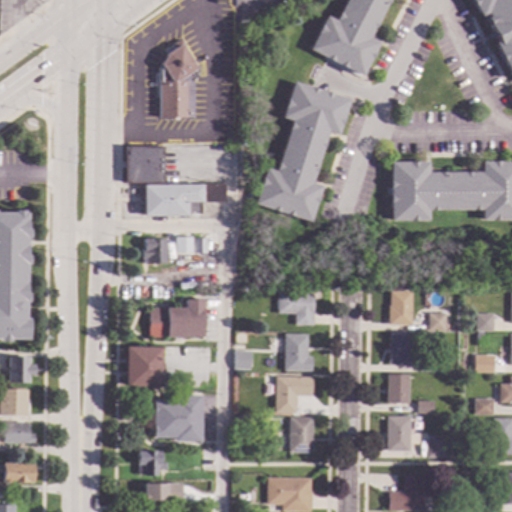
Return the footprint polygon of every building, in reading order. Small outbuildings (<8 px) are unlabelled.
[(384,0),(366,39),(374,43),(358,76),(332,63),(307,50),(323,17),(333,22),(344,0),(384,0)] [(511,0),(511,80),(510,82),(490,44),(493,42),(481,19),(484,18),(481,13),(475,16),(466,0),(511,0)] [(181,44),(177,47),(187,63),(191,61),(195,67),(192,69),(196,76),(190,80),(190,118),(156,118),(156,70),(163,54),(171,49),(169,46),(178,40),(181,44)] [(346,100),(335,136),(324,133),(309,184),(318,187),(307,222),(252,205),(263,169),(273,172),(289,121),(279,118),(290,83),(317,91),(346,100)] [(160,184),(122,184),(123,147),(160,147),(160,184)] [(511,220),(478,221),(478,210),(424,211),(424,221),(388,222),(387,163),(424,163),(424,174),(477,173),(477,163),(511,162),(511,220)] [(222,202),(198,202),(198,215),(141,214),(141,186),(222,187),(222,202)] [(20,214),(23,214),(23,229),(26,230),(26,239),(23,239),(23,243),(22,256),(26,256),(26,265),(23,265),(22,294),(25,294),(24,303),(22,303),(22,309),(21,319),(26,319),(25,340),(6,340),(6,342),(0,342),(0,213),(11,213),(11,211),(20,211),(20,214)] [(171,253),(188,253),(188,237),(172,237),(171,253)] [(203,253),(192,253),(192,239),(203,239),(203,253)] [(163,264),(139,264),(140,240),(163,240),(163,264)] [(408,326),(385,325),(386,306),(387,306),(387,292),(408,292),(408,326)] [(310,326),(292,326),(292,315),(275,314),(276,295),(311,295),(310,326)] [(200,337),(147,337),(147,310),(183,310),(183,302),(199,301),(200,337)] [(441,331),(425,331),(425,314),(441,314),(441,331)] [(490,331),(473,331),(474,315),(490,316),(490,331)] [(409,366),(386,366),(386,364),(385,364),(385,345),(387,345),(387,333),(409,334),(409,366)] [(304,358),(309,358),(309,372),(281,372),(282,336),(305,336),(304,358)] [(157,363),(159,363),(159,376),(158,376),(158,385),(122,385),(122,347),(157,347),(157,363)] [(247,371),(232,370),(232,352),(247,352),(247,371)] [(490,373),(490,355),(471,355),(471,373),(490,373)] [(26,365),(32,365),(32,376),(26,376),(26,383),(5,383),(5,357),(26,357),(26,365)] [(432,373),(416,373),(416,362),(432,363),(432,373)] [(500,373),(484,373),(484,363),(500,363),(500,373)] [(405,404),(384,404),(384,375),(406,376),(405,404)] [(511,408),(506,408),(506,404),(496,404),(497,385),(506,385),(507,377),(511,377),(511,408)] [(309,398),(293,398),(292,414),(272,413),(273,378),(309,379),(309,398)] [(22,417),(0,417),(0,389),(23,390),(22,417)] [(197,443),(170,443),(170,440),(148,439),(149,399),(170,400),(170,396),(198,396),(197,443)] [(490,416),(472,416),(472,400),(490,401),(490,416)] [(429,415),(414,414),(414,402),(430,402),(429,415)] [(248,434),(232,434),(232,418),(248,418),(248,434)] [(406,434),(416,434),(415,445),(406,444),(406,452),(383,452),(384,418),(407,418),(406,434)] [(309,454),(287,453),(287,419),(310,419),(309,454)] [(510,437),(511,437),(511,454),(490,454),(490,420),(510,420),(510,437)] [(24,434),(32,435),(32,445),(0,445),(0,423),(24,423),(24,434)] [(442,458),(423,458),(424,439),(443,440),(442,458)] [(156,464),(162,464),(162,470),(153,470),(153,477),(140,477),(140,475),(135,475),(134,465),(134,452),(156,453),(156,464)] [(31,485),(0,484),(0,463),(31,464),(31,485)] [(420,511),(385,511),(385,493),(399,493),(400,476),(421,477),(420,511)] [(307,492),(309,493),(308,511),(307,511),(279,511),(279,506),(264,505),(265,479),(308,480),(307,492)] [(141,496),(141,484),(177,485),(177,502),(141,501),(141,502),(135,502),(136,495),(141,496)] [(492,511),(475,511),(475,497),(492,498),(492,511)]
